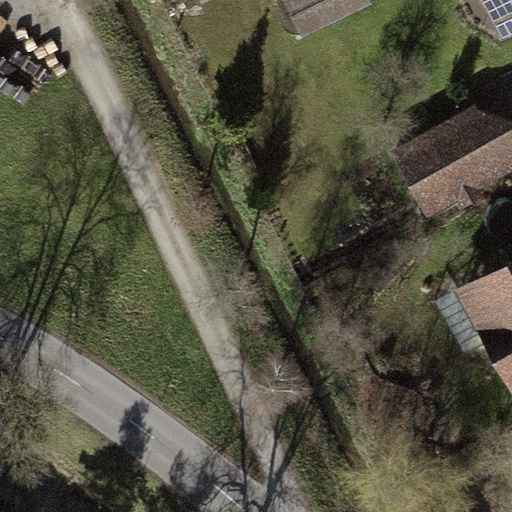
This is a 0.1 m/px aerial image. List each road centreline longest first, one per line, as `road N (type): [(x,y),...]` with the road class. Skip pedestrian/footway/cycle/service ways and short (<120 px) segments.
road 1 (track): [(272,511),(162,190),(68,0)]
road 2 (tertiary): [(251,511),(134,421),(0,341)]
